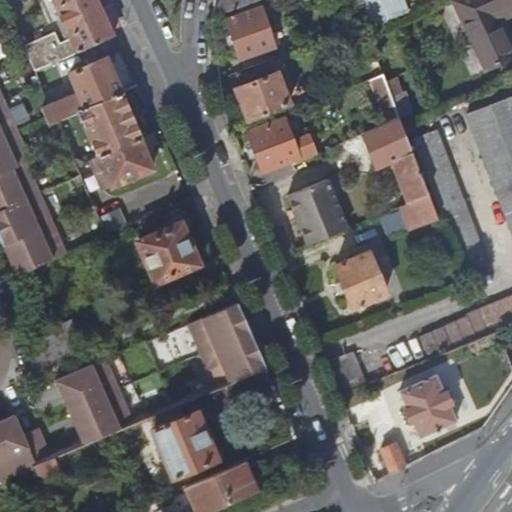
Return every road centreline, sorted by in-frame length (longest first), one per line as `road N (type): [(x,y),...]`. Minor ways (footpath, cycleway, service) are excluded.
road 1 (residential): [(183,76),(341,494)]
road 2 (unknown): [(291,361),(511,288)]
road 3 (residential): [(500,457),(372,511)]
